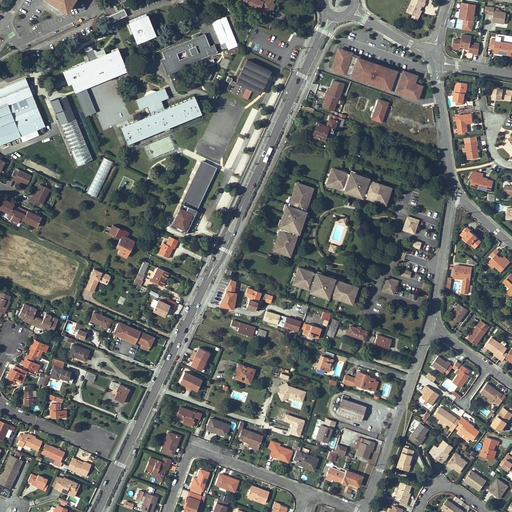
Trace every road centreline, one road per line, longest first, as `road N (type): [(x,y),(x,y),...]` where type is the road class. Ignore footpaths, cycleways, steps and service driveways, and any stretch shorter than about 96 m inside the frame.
road 1 (secondary): [(100,511),(331,16)]
road 2 (residential): [(364,510),(428,323)]
road 3 (residential): [(167,511),(190,447),(307,492)]
road 4 (residential): [(454,184),(434,57)]
road 5 (residential): [(3,23),(24,42),(113,0)]
